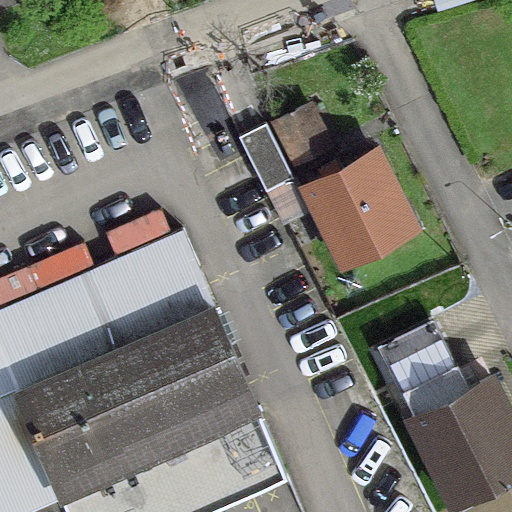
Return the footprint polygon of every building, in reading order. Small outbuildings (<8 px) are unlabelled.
[(325,144),(305,104),(271,121),(292,161),(325,144)] [(288,176),(261,123),(235,136),(262,190),(288,176)] [(339,257),(408,223),(372,153),(335,171),(330,162),(316,169),(321,178),(304,187),(339,257)] [(58,491),(66,511),(189,511),(282,472),(177,230),(79,273),(111,346),(14,389),(58,491)] [(404,353),(387,317),(355,331),(373,368),(404,353)] [(488,479),(511,466),(511,428),(486,378),(465,389),(452,364),(401,390),(414,414),(409,417),(450,499),(453,498),(456,505),(492,487),(488,479)] [(66,511),(58,491),(7,511),(66,511)]
